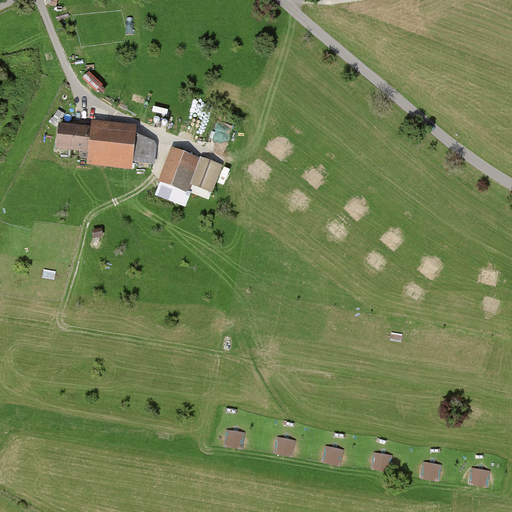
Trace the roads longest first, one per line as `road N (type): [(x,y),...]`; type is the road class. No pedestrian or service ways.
road 1 (track): [(40,0),(68,75),(87,96),(166,141),(146,183),(86,223),(58,324),(250,358)]
road 2 (unclassified): [(282,0),(511,184)]
